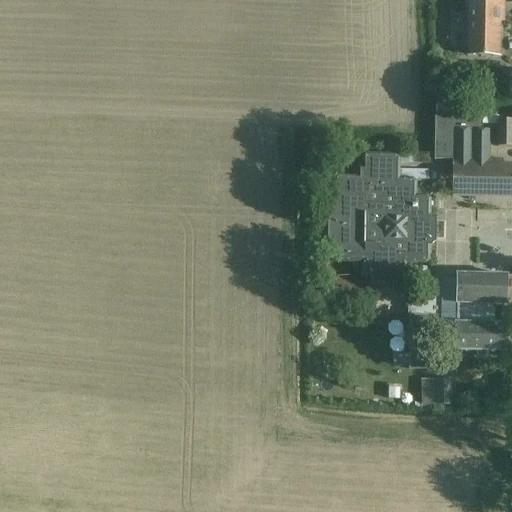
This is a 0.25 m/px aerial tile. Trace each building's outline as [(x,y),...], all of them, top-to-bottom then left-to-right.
[(501,0),(468,0),(468,56),(478,56),(498,56),(499,23),(501,23),(501,0)] [(454,91),(436,91),(436,115),(460,115),(460,99),(454,99),(454,91)] [(482,126),(498,126),(498,117),(482,117),(434,116),(433,161),(452,161),(452,197),(511,197),(511,165),(502,166),(502,161),(489,160),(490,131),(481,130),(482,126)] [(497,148),(511,147),(511,121),(498,121),(497,148)] [(370,285),(375,285),(395,285),(395,277),(403,278),(403,262),(425,262),(427,260),(427,255),(424,255),(425,248),(427,248),(427,247),(431,247),(431,245),(434,243),(435,243),(436,221),(434,221),(432,219),(432,217),(427,217),(427,201),(425,199),(412,198),(412,190),(413,190),(413,184),(411,182),(396,182),(397,158),(364,157),(364,168),(360,168),(360,188),(365,188),(364,198),(338,197),(338,208),(329,208),(328,246),(333,246),(332,260),(364,260),(363,275),(370,275),(370,285)] [(505,304),(506,279),(506,277),(504,277),(459,276),(456,276),(456,278),(457,278),(457,281),(440,280),(440,297),(427,296),(427,303),(407,302),(407,317),(449,318),(449,320),(456,320),(456,325),(493,325),(493,306),(503,306),(506,306),(506,304),(505,304)] [(407,317),(407,369),(442,370),(442,359),(424,359),(424,338),(441,339),(441,330),(455,331),(455,353),(485,353),(505,353),(505,325),(493,325),(456,325),(456,320),(449,320),(449,318),(407,317)] [(434,380),(434,404),(452,404),(452,380),(434,380)]
